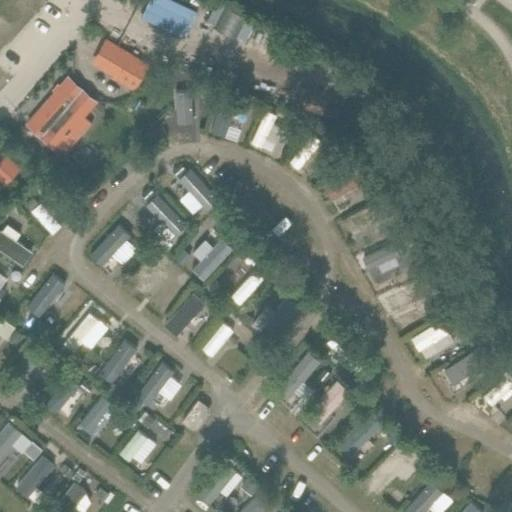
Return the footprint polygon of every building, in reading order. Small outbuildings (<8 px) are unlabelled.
[(267,25),(259,43),(276,50),(284,33),(267,25)] [(112,77),(133,89),(148,63),(127,50),(112,77)] [(82,112),(95,98),(69,75),(60,86),(56,84),(52,89),(55,92),(27,124),(53,146),(56,143),(82,112)] [(177,96),(182,134),(198,132),(193,94),(177,96)] [(223,97),(212,133),(228,138),(239,101),(223,97)] [(266,111),(252,146),(267,152),(281,117),(266,111)] [(299,123),(291,119),(286,128),(295,132),(299,123)] [(313,133),(287,161),(300,172),(325,144),(313,133)] [(0,139),(0,186),(1,188),(21,167),(4,150),(8,147),(0,139)] [(180,161),(172,168),(178,174),(186,167),(180,161)] [(356,167),(321,183),(328,198),(363,182),(356,167)] [(186,182),(212,210),(225,199),(199,171),(186,182)] [(387,191),(383,182),(372,187),(376,197),(387,191)] [(39,202),(33,195),(25,202),(31,209),(39,202)] [(149,210),(176,238),(187,226),(161,199),(149,210)] [(31,210),(52,233),(61,225),(41,202),(31,210)] [(351,238),(389,218),(381,202),(342,221),(351,238)] [(0,234),(0,245),(26,263),(36,250),(4,228),(0,234)] [(118,228),(92,256),(104,267),(130,239),(118,228)] [(198,264),(210,274),(235,246),(223,236),(198,264)] [(391,241),(356,256),(363,271),(398,256),(391,241)] [(143,244),(137,250),(143,255),(149,249),(143,244)] [(158,258),(139,288),(159,302),(179,272),(158,258)] [(244,302),(268,276),(258,267),(234,293),(244,302)] [(223,288),(217,277),(206,283),(212,294),(223,288)] [(416,279),(380,292),(386,307),(422,295),(416,279)] [(52,284),(29,314),(42,324),(43,323),(65,294),(52,284)] [(287,286),(261,314),(273,325),(299,297),(287,286)] [(197,290),(171,319),(184,330),(209,301),(197,290)] [(444,307),(440,298),(432,301),(436,311),(444,307)] [(228,309),(219,300),(211,308),(220,317),(228,309)] [(253,317),(245,310),(239,317),(247,324),(253,317)] [(90,313),(67,343),(80,353),(103,323),(90,313)] [(0,314),(0,336),(11,323),(0,314)] [(229,319),(204,347),(216,358),(242,330),(229,319)] [(442,322),(408,340),(416,355),(450,337),(442,322)] [(42,324),(37,330),(48,339),(54,332),(43,323),(42,324)] [(23,334),(15,328),(9,337),(17,342),(23,334)] [(479,339),(472,328),(464,333),(471,344),(479,339)] [(348,331),(339,339),(360,363),(370,355),(348,331)] [(254,335),(249,342),(257,349),(262,342),(254,335)] [(122,340),(98,370),(111,380),(135,350),(122,340)] [(39,341),(15,371),(28,381),(52,351),(39,341)] [(308,345),(282,373),(295,384),(320,356),(308,345)] [(96,359),(86,351),(77,363),(86,371),(96,359)] [(499,355),(489,362),(493,369),(504,362),(499,355)] [(473,356),(440,375),(448,389),(481,370),(473,356)] [(156,366),(133,396),(146,406),(169,376),(156,366)] [(324,366),(317,375),(323,380),(330,371),(324,366)] [(181,404),(195,381),(181,372),(167,395),(181,404)] [(511,380),(503,372),(477,400),(489,412),(511,386),(511,380)] [(336,375),(311,403),(323,414),(349,386),(336,375)] [(83,378),(78,385),(87,392),(92,385),(83,378)] [(72,382),(48,412),(61,422),(85,392),(72,382)] [(104,395),(81,425),(94,435),(117,405),(104,395)] [(355,395),(350,402),(358,408),(363,402),(355,395)] [(196,398),(182,418),(191,425),(195,424),(206,409),(206,405),(196,398)] [(125,421),(132,426),(139,417),(132,412),(125,421)] [(141,421),(148,426),(154,417),(148,412),(141,421)] [(372,413),(346,441),(358,452),(384,424),(372,413)] [(14,416),(0,433),(0,453),(3,456),(27,426),(14,416)] [(140,429),(117,459),(130,469),(153,439),(140,429)] [(393,430),(387,436),(396,445),(402,439),(393,430)] [(419,449),(407,438),(401,445),(412,456),(419,449)] [(31,440),(23,449),(31,457),(40,447),(31,440)] [(399,445),(374,473),(386,484),(411,456),(399,445)] [(43,451),(19,481),(32,492),(56,462),(43,451)] [(232,460),(206,488),(219,499),(244,471),(232,460)] [(74,470),(64,461),(58,468),(68,477),(74,470)] [(79,466),(76,470),(81,475),(84,471),(79,466)] [(74,472),(71,476),(77,480),(80,476),(74,472)] [(258,484),(247,475),(240,484),(251,493),(258,484)] [(431,478),(405,506),(411,511),(422,511),(443,489),(431,478)] [(75,483),(51,511),(72,511),(88,493),(75,483)] [(109,492),(99,485),(94,492),(104,499),(109,492)] [(455,486),(450,493),(457,499),(463,493),(455,486)] [(261,490),(241,511),(264,511),(274,502),(261,490)]
